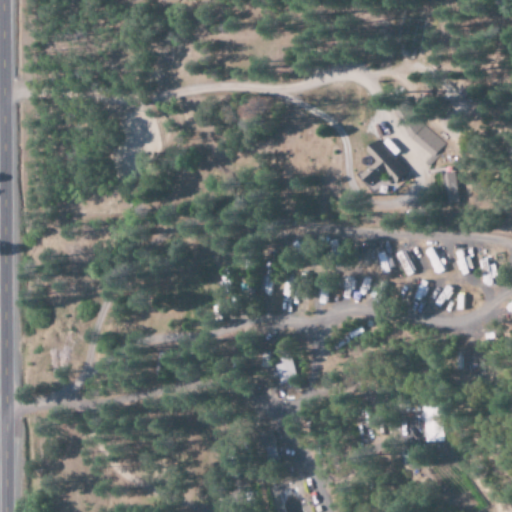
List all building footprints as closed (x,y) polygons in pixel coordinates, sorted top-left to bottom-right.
[(401,135),(433,158),(444,143),(412,120),(401,135)] [(389,188),(404,176),(376,139),(363,150),(367,156),(353,168),(370,190),(383,180),(389,188)] [(443,174),(445,203),(457,202),(455,174),(443,174)] [(478,265),(482,287),(496,285),(492,262),(478,265)] [(270,293),(273,271),(263,270),(260,292),(270,293)] [(273,367),(281,384),(297,377),(289,360),(273,367)] [(425,442),(447,443),(447,416),(446,416),(446,405),(426,405),(425,442)] [(257,466),(277,462),(271,431),(252,434),(257,466)]
